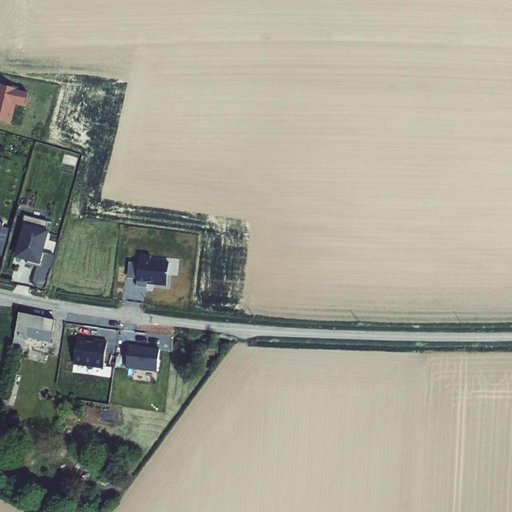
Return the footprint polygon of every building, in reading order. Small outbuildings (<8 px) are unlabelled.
[(18,88),(0,84),(0,119),(11,122),(15,103),(25,105),(27,92),(18,90),(18,88)] [(48,222),(24,216),(16,249),(17,250),(14,260),(27,264),(26,265),(37,268),(32,286),(45,289),(55,256),(44,253),(49,233),(46,232),(48,222)] [(0,258),(2,259),(10,230),(2,228),(4,223),(0,222),(0,258)] [(147,286),(167,288),(169,263),(151,261),(151,256),(140,255),(137,283),(148,284),(147,286)] [(55,322),(19,315),(12,347),(14,347),(23,349),(24,349),(26,339),(51,344),(55,322)] [(96,328),(65,323),(63,337),(93,343),(96,328)] [(140,347),(128,346),(125,370),(157,374),(160,350),(140,348),(140,347)] [(23,349),(14,347),(13,353),(22,355),(23,349)]
